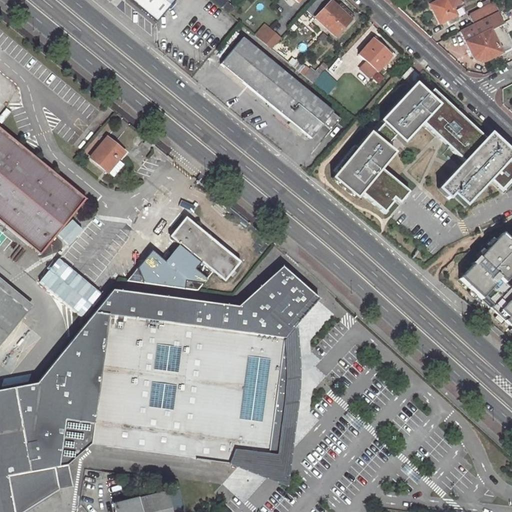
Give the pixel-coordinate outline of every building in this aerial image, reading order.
[(129,0),(156,22),(173,0),(129,0)] [(317,0),(307,11),(336,37),(351,21),(337,8),(327,0),(317,0)] [(463,5),(460,0),(440,0),(430,5),(439,22),(450,18),(452,22),(457,19),(451,6),(457,4),(458,7),(463,5)] [(484,0),(487,6),(468,16),(472,25),(497,13),(497,12),(491,0),(484,0)] [(237,8),(228,2),(223,8),(231,15),(237,8)] [(354,18),(340,5),(337,8),(351,21),(354,18)] [(484,60),(501,52),(511,46),(511,42),(497,13),(472,25),(460,31),(472,57),(484,60)] [(262,40),(271,30),(266,27),(258,37),(262,40)] [(262,40),(273,49),(282,40),(271,30),(262,40)] [(372,38),(391,56),(393,53),(374,35),(372,38)] [(220,65),(311,138),(319,128),(332,112),(240,38),(220,65)] [(391,56),(372,38),(357,53),(366,61),(361,67),(372,77),(382,66),(384,69),(396,56),(393,53),(391,56)] [(295,67),(315,83),(320,77),(300,60),(295,67)] [(320,77),(315,83),(326,93),(334,84),(329,80),(330,79),(324,73),(320,77)] [(379,122),(402,144),(422,123),(438,106),(427,97),(414,85),(379,122)] [(433,91),(427,97),(438,106),(422,123),(463,162),(484,140),(433,91)] [(327,134),(340,118),(332,112),(319,128),(327,134)] [(85,199),(0,129),(0,221),(40,254),(85,199)] [(380,169),(394,153),(370,133),(332,179),(356,199),(360,193),(380,169)] [(463,162),(437,190),(448,200),(452,195),(464,206),(490,180),(508,161),(511,156),(511,154),(490,134),(484,140),(463,162)] [(122,150),(104,136),(88,156),(106,171),(122,150)] [(141,142),(148,147),(150,144),(144,138),(141,142)] [(511,164),(508,161),(490,180),(501,190),(510,180),(511,181),(511,164)] [(380,169),(360,193),(383,213),(394,199),(399,203),(408,192),(380,169)] [(240,264),(194,227),(186,220),(185,222),(178,230),(173,236),(171,238),(180,246),(213,273),(225,282),(240,264)] [(502,234),(459,279),(490,309),(510,288),(505,283),(511,274),(511,235),(508,240),(502,234)] [(129,281),(199,291),(213,273),(180,246),(166,263),(153,252),(129,281)] [(294,327),(298,323),(309,310),(323,296),(286,264),(237,307),(112,291),(35,385),(0,391),(0,511),(28,511),(62,491),(61,488),(75,486),(71,463),(94,443),(192,456),(198,459),(228,464),(267,470),(280,452),(290,428),(295,393),(294,327)] [(0,344),(32,306),(0,279),(0,344)] [(511,285),(510,288),(490,309),(511,328),(511,285)] [(267,470),(228,464),(262,478),(285,487),(291,446),(298,396),(298,323),(294,327),(295,393),(290,428),(280,452),(267,470)] [(113,506),(115,511),(171,511),(166,492),(113,506)]
